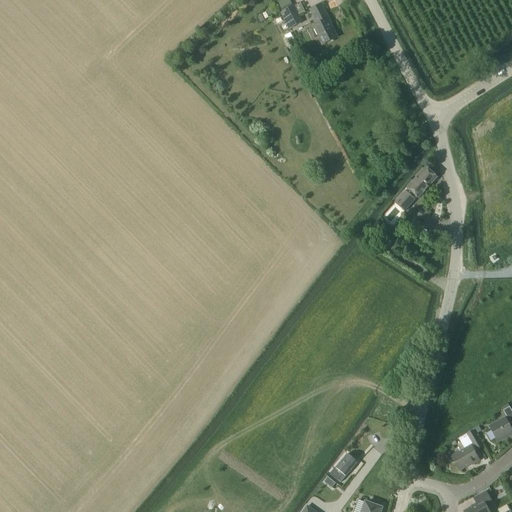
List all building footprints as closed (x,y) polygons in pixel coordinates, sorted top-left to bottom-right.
[(319,38),(323,46),(337,38),(328,20),(329,20),(321,5),(310,11),(314,18),(315,17),(319,24),(314,27),(320,38),(319,38)] [(303,23),(294,6),(281,12),(289,30),(303,23)] [(426,168),(417,178),(407,189),(405,192),(405,191),(394,204),(404,213),(415,200),(417,198),(418,199),(437,178),(426,168)] [(503,411),(511,424),(511,423),(511,411),(510,407),(508,405),(502,408),(503,411)] [(489,427),(498,443),(511,434),(511,430),(505,419),(489,427)] [(459,440),(465,450),(451,458),(459,471),(470,465),(470,466),(479,461),(474,452),(476,451),(482,447),(473,431),(459,440)] [(347,455),(336,469),(330,476),(337,482),(338,481),(341,484),(346,477),(357,463),(347,455)] [(477,505),(464,511),(488,511),(485,506),(491,502),(486,492),(474,499),(477,505)]
